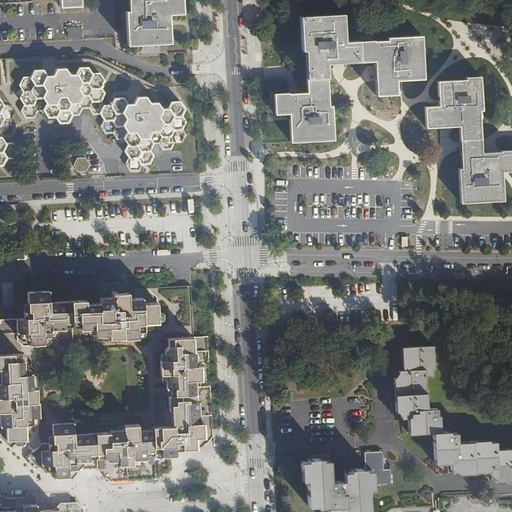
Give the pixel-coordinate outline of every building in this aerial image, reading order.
[(128,0),(129,11),(126,11),(128,46),(171,43),(169,12),(183,11),(182,0),(128,0)] [(394,80),(422,79),(420,37),(386,38),(386,41),(373,42),(372,41),(344,42),(342,15),(299,17),(301,51),(304,51),(305,68),(306,93),(294,94),(287,94),(287,93),(273,94),(274,115),(289,114),(290,142),(332,140),(330,106),(327,106),(325,64),(338,63),(373,61),(374,70),(375,95),(395,94),(394,80)] [(66,27),(67,38),(81,37),(80,26),(66,27)] [(22,108),(25,116),(44,108),(47,116),(55,115),(58,122),(82,112),(79,112),(79,106),(78,106),(103,96),(101,76),(99,72),(90,72),(87,65),(86,65),(83,66),(53,69),(53,72),(44,73),(42,67),(30,68),(31,75),(20,76),(21,89),(20,88),(22,108)] [(511,151),(499,152),(499,154),(480,154),(479,146),(478,122),(477,112),(480,112),(478,78),(464,78),(464,81),(436,82),(437,107),(424,108),(425,129),(445,128),(458,127),(459,147),(460,170),(458,170),(459,204),(501,202),(499,173),(511,172),(511,151)] [(114,136),(127,141),(125,147),(129,167),(138,165),(137,160),(140,152),(149,150),(152,142),(164,146),(170,145),(172,139),(186,137),(179,99),(168,101),(166,106),(150,101),(147,101),(145,93),(134,95),(132,102),(116,96),(112,97),(110,103),(102,105),(100,110),(104,131),(113,130),(114,136)] [(0,164),(2,164),(5,158),(13,157),(16,150),(12,144),(5,144),(1,138),(0,138),(0,125),(4,118),(0,112),(0,111),(3,105),(0,100),(0,164)] [(129,299),(127,289),(127,282),(98,284),(99,294),(100,304),(86,305),(86,300),(50,303),(49,297),(49,290),(27,292),(28,304),(28,311),(24,311),(25,319),(17,319),(18,333),(21,333),(21,340),(30,340),(30,346),(45,345),(44,339),(52,338),(51,331),(65,330),(65,327),(80,326),(80,329),(94,328),(94,335),(109,334),(109,339),(124,338),(124,339),(138,339),(138,332),(144,331),(144,324),(158,323),(157,302),(143,303),(142,298),(129,299)] [(43,443),(29,458),(46,474),(47,471),(55,471),(55,478),(69,478),(73,475),(76,474),(76,469),(81,469),(97,468),(97,470),(101,473),(104,476),(105,476),(105,477),(110,481),(151,479),(158,478),(163,474),(162,471),(170,471),(169,456),(176,456),(175,450),(180,450),(197,449),(197,445),(197,438),(206,437),(205,424),(201,424),(199,401),(195,402),(194,395),(197,395),(196,380),(203,380),(202,366),(197,366),(197,351),(194,352),(194,338),(168,339),(168,346),(164,351),(165,361),(161,361),(161,375),(166,375),(166,381),(166,389),(171,389),(171,397),(169,397),(169,411),(172,411),(172,426),(168,426),(153,427),(153,429),(139,430),(138,424),(124,425),(124,430),(109,431),(109,432),(95,432),(74,434),(74,422),(53,424),(54,442),(43,443)] [(511,447),(492,449),(491,442),(484,442),(484,439),(452,441),(451,432),(445,432),(444,429),(433,430),(432,414),(429,414),(429,406),(421,407),(419,374),(427,374),(427,366),(429,366),(428,344),(399,346),(400,368),(398,368),(395,372),(393,376),(390,376),(392,407),(396,407),(396,409),(398,412),(401,415),(403,415),(404,430),(428,430),(429,459),(444,459),(450,464),(453,467),(453,471),(485,469),(489,472),(492,473),(493,479),(511,478),(511,447)] [(0,422),(0,437),(11,447),(16,443),(16,438),(24,438),(24,442),(29,442),(38,432),(37,417),(40,417),(40,403),(38,403),(37,389),(33,389),(32,375),(26,375),(25,360),(21,360),(21,354),(0,355),(0,369),(1,384),(0,384),(0,419),(0,422)] [(366,511),(365,483),(372,483),(372,480),(387,478),(387,468),(380,468),(379,453),(362,453),(363,466),(348,467),(349,470),(342,470),(335,463),(332,463),(329,463),(329,460),(321,461),(320,459),(307,459),(307,462),(299,462),(300,479),(306,479),(307,504),(316,504),(316,506),(325,506),(325,511),(366,511)] [(0,511),(82,511),(82,510),(75,502),(60,503),(55,510),(37,510),(36,499),(28,491),(21,498),(21,502),(8,502),(8,499),(4,495),(0,495),(0,511)]
